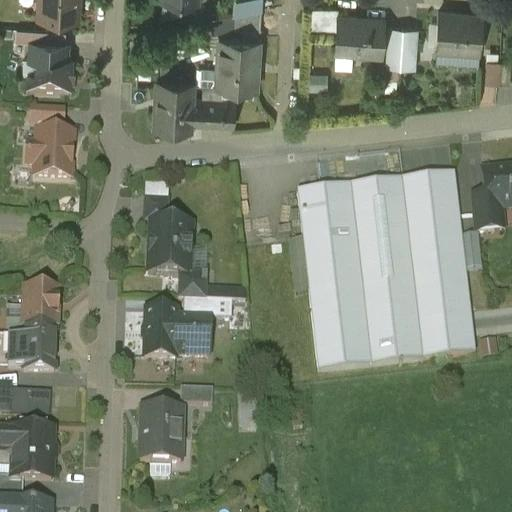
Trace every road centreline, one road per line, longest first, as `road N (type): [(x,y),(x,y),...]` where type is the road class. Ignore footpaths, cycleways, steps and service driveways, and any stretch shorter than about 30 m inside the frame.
road 1 (residential): [(511,114),(121,160)]
road 2 (residential): [(117,226),(106,511)]
road 3 (residential): [(130,0),(121,160)]
